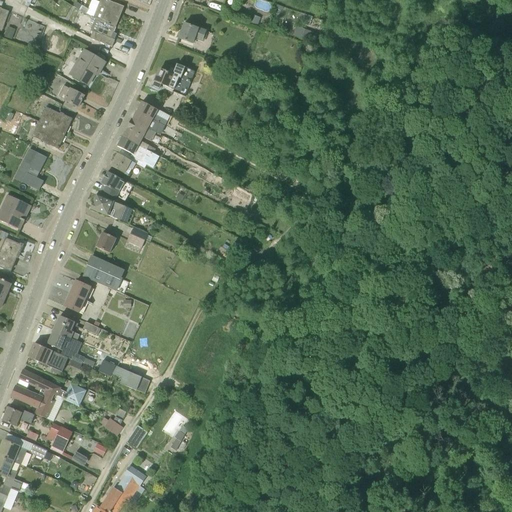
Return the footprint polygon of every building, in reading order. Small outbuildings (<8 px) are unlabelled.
[(94,18),(116,27),(124,7),(106,0),(100,0),(94,17),(92,16),(91,17),(94,18)] [(88,9),(76,3),(75,2),(73,7),(85,14),(88,9)] [(2,9),(0,8),(0,30),(2,32),(9,12),(2,9)] [(112,48),(112,47),(115,40),(111,39),(116,27),(94,18),(91,17),(89,22),(93,24),(90,31),(93,32),(90,39),(112,48)] [(179,39),(194,44),(195,39),(203,42),(206,31),(184,24),(179,39)] [(83,50),(69,74),(88,86),(98,69),(101,71),(106,63),(83,50)] [(160,70),(153,87),(159,90),(161,85),(173,90),(173,92),(185,97),(191,82),(193,83),(198,81),(201,74),(177,65),(173,75),(160,70)] [(84,96),(70,89),(63,86),(58,97),(65,101),(64,101),(78,108),(84,96)] [(142,102),(137,111),(165,126),(168,122),(156,115),(158,111),(142,102)] [(46,107),(39,122),(65,135),(73,119),(64,115),(63,117),(59,115),(60,114),(46,107)] [(165,126),(137,111),(132,120),(156,133),(161,135),(165,126)] [(14,135),(24,115),(17,112),(9,132),(14,135)] [(132,120),(128,129),(143,137),(152,142),(154,137),(156,133),(132,120)] [(65,135),(39,122),(32,137),(46,143),(47,142),(51,144),(50,146),(59,150),(65,135)] [(128,129),(123,138),(153,154),(156,150),(141,142),(143,137),(128,129)] [(119,154),(144,169),(146,165),(153,169),(157,162),(159,163),(162,158),(153,154),(123,138),(118,147),(121,149),(119,154)] [(36,178),(47,158),(38,154),(34,161),(26,157),(15,179),(39,191),(43,182),(36,178)] [(118,154),(111,167),(125,174),(131,162),(118,154)] [(106,186),(103,192),(116,199),(125,182),(108,172),(101,184),(106,186)] [(0,211),(0,220),(2,222),(20,230),(25,220),(22,219),(28,205),(7,195),(0,211)] [(91,209),(109,216),(120,221),(126,207),(97,195),(91,209)] [(134,227),(130,235),(145,241),(148,234),(134,227)] [(110,254),(116,239),(103,233),(96,248),(110,254)] [(145,241),(130,235),(127,242),(142,249),(145,241)] [(5,239),(4,240),(0,250),(0,266),(11,271),(21,246),(5,239)] [(90,266),(85,278),(106,288),(111,278),(101,273),(102,271),(108,274),(112,266),(92,257),(88,265),(90,266)] [(0,279),(0,308),(1,309),(7,295),(5,295),(10,284),(0,279)] [(70,294),(85,301),(91,288),(76,281),(70,294)] [(65,307),(79,313),(85,301),(70,294),(65,307)] [(60,316),(54,331),(77,341),(79,335),(74,333),(74,332),(71,331),(75,323),(60,316)] [(101,330),(98,328),(94,326),(86,323),(83,329),(95,334),(96,334),(98,335),(101,330)] [(63,350),(72,354),(73,353),(76,346),(79,346),(81,343),(77,341),(54,331),(48,344),(63,351),(63,350)] [(28,358),(52,368),(51,371),(59,375),(60,372),(62,372),(68,358),(34,343),(28,358)] [(70,359),(82,364),(85,358),(73,353),(72,354),(70,359)] [(122,379),(120,385),(145,394),(150,381),(144,379),(145,378),(121,368),(121,369),(117,367),(113,375),(122,379)] [(19,379),(29,384),(33,375),(23,370),(19,379)] [(60,388),(33,375),(29,384),(36,387),(56,396),(60,388)] [(67,392),(64,399),(79,406),(86,391),(72,384),(71,385),(67,392)] [(46,419),(56,396),(36,387),(33,395),(15,387),(11,396),(39,408),(36,414),(46,419)] [(22,410),(20,413),(9,408),(3,421),(16,427),(20,419),(31,424),(35,416),(22,410)] [(111,419),(106,427),(105,428),(118,437),(124,428),(111,419)] [(50,449),(62,455),(64,451),(73,433),(53,424),(47,438),(54,441),(50,449)] [(135,430),(127,442),(138,448),(145,436),(135,430)] [(36,442),(39,436),(29,431),(27,437),(36,442)] [(176,451),(185,435),(179,431),(174,437),(177,439),(170,448),(176,451)] [(5,441),(0,452),(0,456),(13,463),(16,455),(24,458),(27,451),(20,448),(20,447),(5,441)] [(99,443),(94,450),(103,456),(108,448),(99,443)] [(44,460),(48,451),(34,445),(30,453),(44,460)] [(73,460),(85,467),(89,459),(77,452),(74,457),(73,460)] [(0,474),(7,477),(4,485),(19,492),(23,483),(15,480),(18,473),(10,470),(13,463),(0,456),(0,474)] [(101,508),(102,508),(102,509),(106,511),(110,511),(120,497),(121,498),(131,481),(138,487),(140,485),(147,476),(130,465),(123,475),(124,475),(116,489),(114,488),(101,508)] [(119,511),(123,507),(125,508),(138,487),(131,481),(121,498),(120,497),(110,511),(106,511),(102,509),(102,508),(101,508),(98,506),(94,511),(119,511)]
